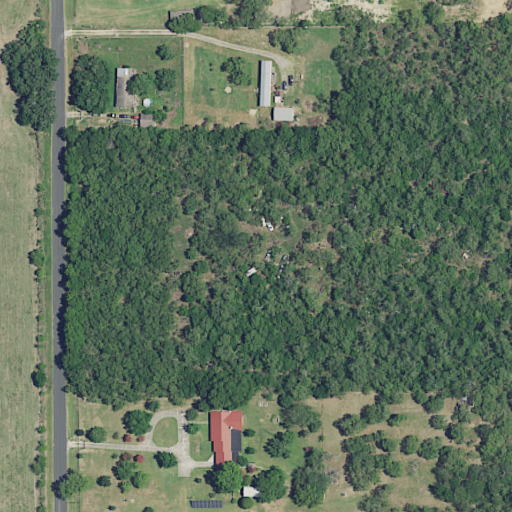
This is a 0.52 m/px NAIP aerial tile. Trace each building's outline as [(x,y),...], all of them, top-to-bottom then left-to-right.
[(272,105),(273,60),(262,60),(261,105),(272,105)] [(138,68),(120,67),(119,106),(137,107),(138,68)] [(296,107),(275,107),(275,120),(295,120),(296,107)] [(234,429),(245,429),(245,411),(214,411),(215,470),(235,469),(234,429)] [(265,496),(265,487),(247,487),(247,497),(265,496)]
